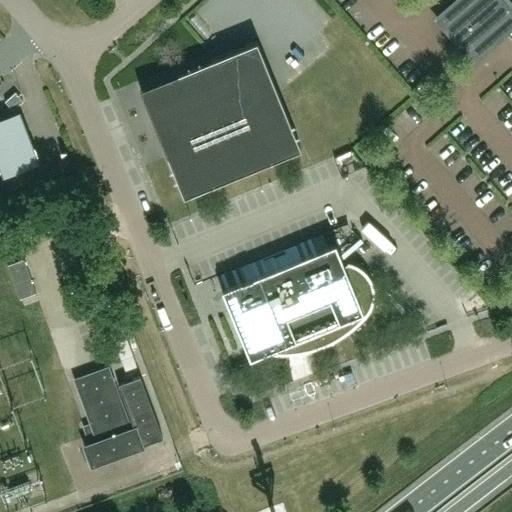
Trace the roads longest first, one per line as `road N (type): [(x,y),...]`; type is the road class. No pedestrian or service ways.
road 1 (unknown): [(153,272),(278,206),(322,198),(397,235),(487,352)]
road 2 (unclassified): [(66,59),(213,417),(229,437)]
road 3 (unclassified): [(229,437),(262,434),(511,342)]
road 4 (trunk): [(511,438),(417,511)]
